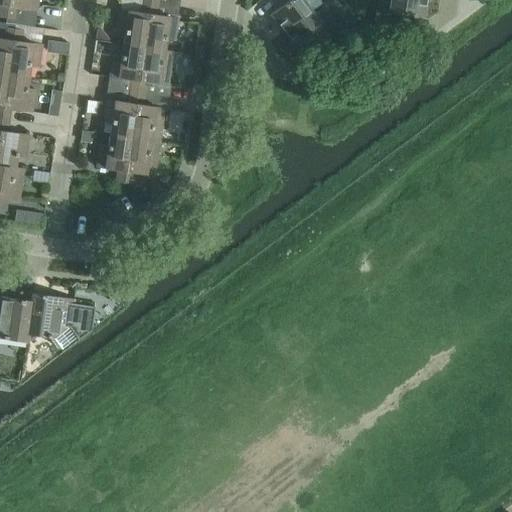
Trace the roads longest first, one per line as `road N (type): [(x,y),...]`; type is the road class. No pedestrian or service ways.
road 1 (residential): [(51,247),(132,252),(192,206),(230,0)]
road 2 (residential): [(82,0),(51,247)]
